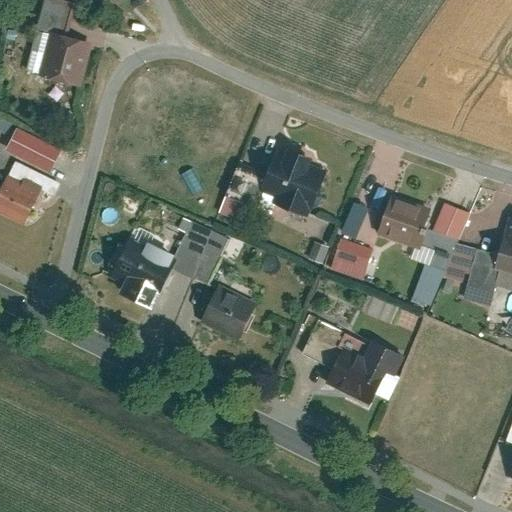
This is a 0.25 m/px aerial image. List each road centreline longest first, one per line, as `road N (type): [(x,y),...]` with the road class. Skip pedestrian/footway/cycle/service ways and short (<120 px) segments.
road 1 (tertiary): [(48,325),(441,511)]
road 2 (residential): [(511,178),(412,148),(193,57)]
road 3 (residential): [(193,57),(140,58),(122,79),(48,325)]
